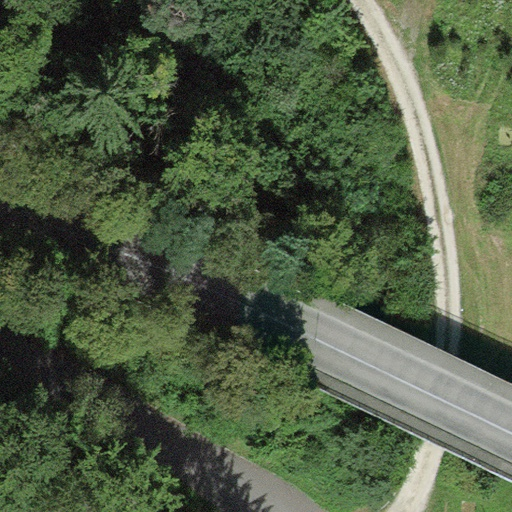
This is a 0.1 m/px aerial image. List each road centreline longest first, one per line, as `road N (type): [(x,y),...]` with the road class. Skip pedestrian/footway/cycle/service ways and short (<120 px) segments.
road 1 (unclassified): [(511,434),(0,205)]
road 2 (track): [(406,511),(423,478),(446,376),(446,266),(425,131),(359,0)]
road 3 (track): [(270,511),(0,363)]
